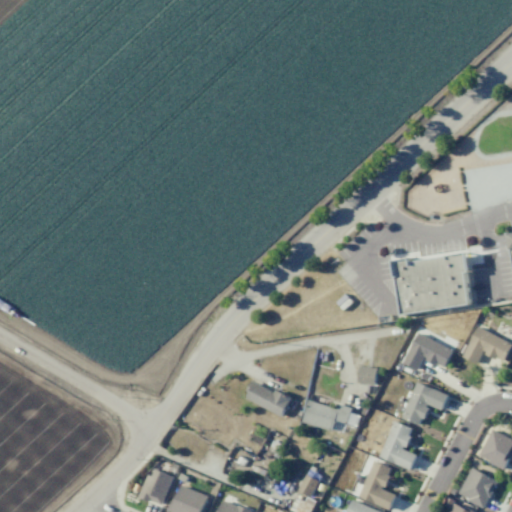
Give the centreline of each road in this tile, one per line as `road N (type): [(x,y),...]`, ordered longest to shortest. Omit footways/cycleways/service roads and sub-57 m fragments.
road 1 (residential): [(215,345),(511,60)]
road 2 (residential): [(152,431),(215,345),(241,356),(425,327)]
road 3 (residential): [(152,431),(0,339)]
road 4 (residential): [(426,511),(479,412),(510,401)]
